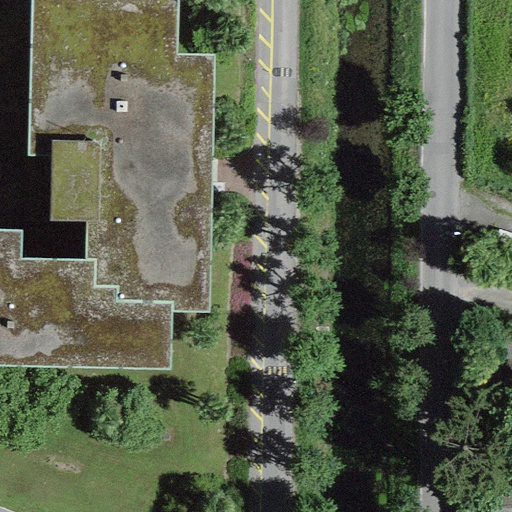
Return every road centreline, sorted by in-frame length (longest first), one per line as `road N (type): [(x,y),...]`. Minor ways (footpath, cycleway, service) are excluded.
road 1 (residential): [(435,511),(440,0)]
road 2 (residential): [(262,511),(265,0)]
